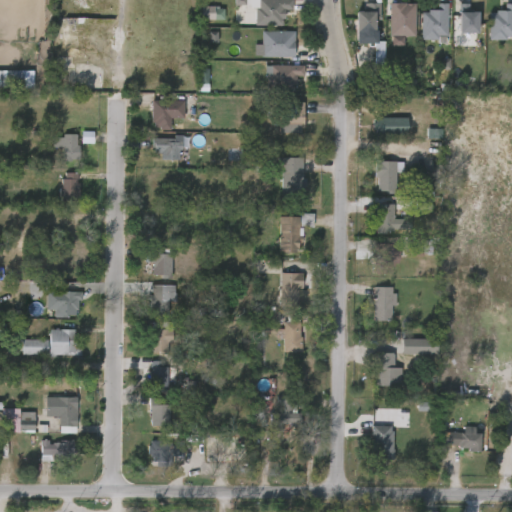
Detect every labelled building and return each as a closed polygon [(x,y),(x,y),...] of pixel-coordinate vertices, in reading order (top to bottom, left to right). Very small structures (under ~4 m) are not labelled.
[(291,0),(290,10),(283,10),(283,19),(281,19),(280,26),(253,25),(254,8),(257,8),(257,0),(291,0)] [(371,34),(352,33),(352,12),(363,13),(363,3),(378,3),(378,20),(371,20),(371,34)] [(413,36),(388,36),(388,3),(414,3),(413,36)] [(443,36),(443,43),(434,43),(434,39),(420,39),(420,12),(427,12),(427,9),(435,9),(435,3),(446,3),(446,36),(443,36)] [(504,40),(487,40),(488,12),(495,13),(495,10),(503,10),(503,3),(511,3),(511,37),(511,39),(505,39),(504,40)] [(467,4),(467,13),(475,13),(475,34),(456,34),(456,13),(458,13),(458,4),(467,4)] [(217,6),(217,9),(222,9),(222,19),(195,19),(195,6),(217,6)] [(243,35),(270,36),(271,19),(279,20),(279,9),(243,9),(243,35)] [(342,21),(343,53),(362,52),(362,29),(367,29),(367,13),(351,13),(351,21),(342,21)] [(377,56),(391,55),(391,47),(402,47),(401,13),(376,13),(377,56)] [(408,20),(408,49),(425,50),(425,45),(434,45),(434,14),(423,13),(423,21),(408,20)] [(464,43),(464,22),(455,21),(455,14),(446,14),(445,43),(464,43)] [(501,49),(502,14),(491,14),(491,21),(476,21),(476,48),(501,49)] [(211,16),(185,17),(186,30),(211,30),(211,16)] [(276,55),(275,57),(259,55),(260,30),(292,30),(292,56),(276,55)] [(281,41),(248,41),(248,54),(241,54),(241,67),(281,66),(281,41)] [(370,52),(361,52),(361,73),(370,73),(370,52)] [(302,73),(302,75),(294,75),(294,84),(292,84),(292,90),(265,89),(265,73),(268,73),(268,64),(302,65),(302,73)] [(290,76),(252,75),(252,99),(282,100),(282,86),(290,86),(290,76)] [(0,96),(12,96),(12,81),(0,80),(0,96)] [(167,98),(167,104),(179,104),(179,116),(170,116),(170,130),(169,130),(163,129),(163,127),(155,126),(155,121),(153,121),(153,109),(155,109),(155,105),(154,104),(154,98),(167,98)] [(304,104),(304,109),(303,109),(301,133),(280,132),(280,123),(283,123),(283,109),(287,109),(287,102),(304,103),(304,104)] [(171,111),(139,110),(138,139),(157,139),(158,128),(170,128),(171,111)] [(290,113),(266,112),(266,144),(289,144),(290,113)] [(406,118),(406,135),(373,134),(373,130),(370,130),(370,122),(373,122),(373,117),(406,118)] [(394,127),(360,128),(360,144),(394,143),(394,127)] [(77,134),(77,145),(78,145),(78,148),(80,148),(80,160),(63,161),(64,148),(54,148),(54,145),(52,145),(52,142),(53,142),(53,137),(63,137),(63,134),(77,134)] [(163,135),(163,137),(172,137),(172,141),(179,141),(179,149),(182,149),(182,154),(178,154),(178,159),(157,158),(157,156),(153,156),(153,152),(149,152),(148,137),(151,137),(151,135),(163,135)] [(65,146),(41,145),(41,158),(50,158),(50,171),(65,171),(65,146)] [(148,169),(168,169),(167,147),(140,148),(141,163),(148,163),(148,169)] [(304,177),(304,186),(301,186),(300,196),(287,195),(287,197),(279,197),(280,170),(275,170),(276,156),(301,157),(301,177),(304,177)] [(402,162),(401,169),(395,169),(394,193),(384,192),(384,189),(376,189),(376,177),(374,177),(375,161),(402,162)] [(267,201),(289,201),(289,167),(266,167),(267,201)] [(382,183),(390,183),(390,171),(362,172),(363,203),(383,202),(382,183)] [(78,178),(78,183),(80,183),(80,197),(77,197),(77,201),(61,201),(61,197),(59,197),(59,188),(61,188),(61,179),(64,179),(64,173),(78,173),(78,178)] [(65,182),(48,183),(48,209),(66,209),(65,182)] [(392,205),(392,219),(402,219),(402,229),(391,228),(391,231),(389,231),(389,233),(375,232),(375,204),(392,205)] [(315,216),(314,236),(300,236),(299,253),(279,253),(280,217),(301,217),(301,213),(315,213),(315,216)] [(380,216),(365,216),(365,241),(397,241),(396,229),(380,230),(380,216)] [(266,226),(265,262),(287,262),(287,236),(300,236),(300,224),(285,223),(285,227),(266,226)] [(399,237),(398,259),(397,259),(397,263),(393,263),(393,265),(390,265),(390,273),(372,273),(373,244),(384,244),(384,237),(399,237)] [(421,239),(431,240),(431,254),(430,255),(421,254),(421,256),(406,256),(407,239),(421,239)] [(155,245),(155,248),(165,248),(165,254),(172,254),(172,279),(162,279),(162,276),(152,275),(151,263),(145,263),(145,255),(151,255),(151,245),(155,245)] [(365,254),(364,283),(376,283),(376,273),(385,274),(386,254),(365,254)] [(139,287),(158,287),(157,258),(138,258),(139,287)] [(302,282),(302,288),(299,288),(299,307),(281,306),(281,273),(299,274),(298,282),(302,282)] [(289,299),(289,283),(267,282),(266,315),(285,315),(285,299),(289,299)] [(172,285),(173,301),(166,301),(165,317),(156,316),(156,314),(147,314),(148,298),(144,298),(144,291),(135,291),(135,284),(172,285)] [(395,293),(394,304),(391,304),(390,318),(382,317),(382,320),(371,320),(372,286),(391,287),(390,293),(395,293)] [(76,299),(76,307),(74,309),(74,314),(66,314),(66,318),(57,318),(57,309),(53,308),(53,302),(45,302),(45,292),(53,293),(53,291),(79,291),(79,299),(76,299)] [(161,295),(138,294),(138,305),(136,305),(136,323),(160,324),(161,295)] [(378,331),(378,315),(381,315),(381,297),(360,296),(360,330),(378,331)] [(33,324),(65,325),(66,302),(34,301),(33,324)] [(297,320),(297,322),(298,322),(298,336),(300,336),(299,352),(281,352),(281,339),(274,338),(274,328),(281,329),(281,322),(285,322),(285,311),(297,311),(297,320)] [(170,322),(170,342),(165,342),(165,353),(156,353),(156,351),(149,351),(149,346),(147,346),(147,332),(150,332),(150,321),(170,322)] [(72,329),(72,333),(74,333),(74,342),(80,342),(79,355),(46,354),(47,329),(72,329)] [(270,362),(288,362),(287,331),(270,332),(270,338),(263,338),(263,348),(270,348),(270,362)] [(45,339),(45,354),(19,354),(20,339),(45,339)] [(68,365),(68,352),(63,352),(63,339),(36,339),(36,365),(68,365)] [(158,339),(139,339),(139,362),(157,362),(158,339)] [(423,349),(388,348),(388,364),(423,364),(423,349)] [(8,364),(34,365),(35,350),(8,349),(8,364)] [(392,353),(391,379),(374,378),(374,364),(371,364),(371,352),(392,353)] [(166,367),(165,392),(157,392),(157,390),(149,390),(150,385),(148,384),(148,372),(145,372),(145,367),(148,367),(148,361),(161,361),(161,367),(166,367)] [(387,396),(387,378),(380,377),(381,362),(363,362),(362,395),(387,396)] [(153,370),(137,371),(137,399),(153,399),(153,370)] [(65,393),(64,398),(77,398),(77,427),(59,427),(59,417),(41,416),(41,411),(47,411),(47,393),(65,393)] [(294,405),(294,412),(300,413),(300,423),(283,423),(283,432),(268,432),(268,413),(282,413),(282,405),(276,405),(276,396),(296,396),(296,405),(294,405)] [(160,398),(160,399),(162,399),(162,405),(167,405),(167,429),(157,429),(157,426),(149,426),(149,413),(147,413),(146,398),(160,398)] [(280,406),(264,405),(263,434),(285,435),(286,422),(280,421),(280,406)] [(46,442),(63,443),(64,408),(33,407),(32,426),(46,426),(46,442)] [(136,435),(156,435),(156,407),(136,408),(136,435)] [(0,441),(21,441),(22,420),(0,419),(0,441)] [(389,426),(389,431),(391,431),(392,459),(380,459),(380,457),(370,457),(370,426),(389,426)] [(477,427),(477,434),(483,434),(482,452),(470,452),(470,449),(461,449),(461,447),(445,446),(445,433),(465,433),(465,427),(477,427)] [(379,435),(358,436),(359,469),(380,469),(379,435)] [(467,459),(467,443),(461,443),(461,436),(450,436),(450,442),(431,441),(431,457),(467,459)] [(71,440),(71,445),(74,445),(74,455),(70,455),(70,461),(38,461),(39,439),(46,440),(46,445),(51,445),(51,442),(57,443),(57,440),(71,440)] [(165,441),(165,444),(173,444),(173,446),(176,447),(176,442),(184,442),(184,457),(170,455),(170,462),(150,462),(150,456),(147,456),(147,446),(151,446),(151,441),(165,441)] [(28,468),(61,469),(61,451),(35,451),(35,450),(28,450),(28,468)] [(170,466),(170,450),(136,451),(137,472),(161,471),(161,466),(170,466)]
